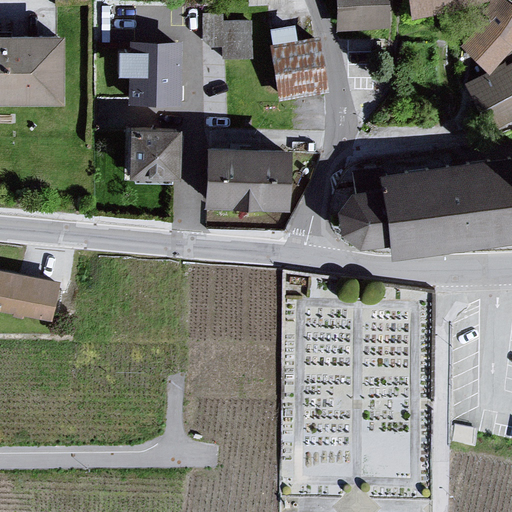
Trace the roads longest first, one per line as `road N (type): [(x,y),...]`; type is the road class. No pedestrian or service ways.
road 1 (tertiary): [(0,231),(300,261)]
road 2 (residential): [(317,0),(342,106),(337,149),(300,261)]
road 3 (residential): [(0,460),(173,458),(175,385)]
road 4 (tertiary): [(300,261),(425,275),(511,274)]
road 5 (unknown): [(199,70),(194,250)]
